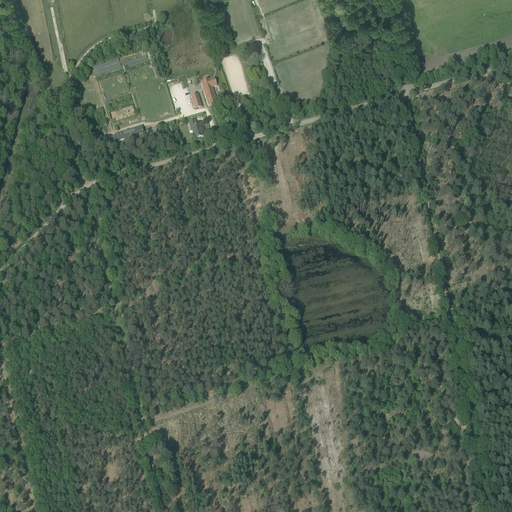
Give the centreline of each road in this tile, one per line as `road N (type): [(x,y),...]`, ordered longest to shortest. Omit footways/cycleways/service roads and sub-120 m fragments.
road 1 (unclassified): [(0,271),(96,182),(511,61)]
road 2 (track): [(388,0),(488,511)]
road 3 (track): [(201,0),(248,138),(295,368)]
road 4 (track): [(117,313),(68,134),(14,0)]
road 5 (track): [(511,292),(403,330),(372,355),(295,368)]
road 6 (track): [(295,368),(143,422)]
